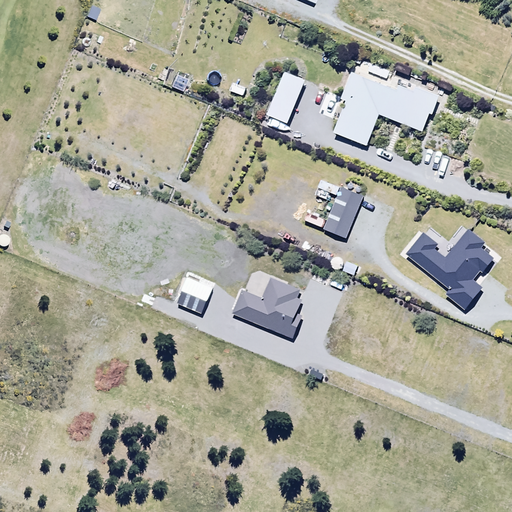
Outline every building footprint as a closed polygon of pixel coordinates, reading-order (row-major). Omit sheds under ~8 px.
[(307,82),(287,73),(269,117),(290,125),(307,82)] [(410,97),(355,74),(344,100),(349,102),(336,134),(368,147),(381,115),(424,133),(432,114),(434,115),(441,99),(414,88),(410,97)] [(287,144),(265,137),(262,147),(284,154),(287,144)] [(484,290),(473,281),(482,271),(485,274),(496,261),(482,249),(486,245),(471,232),(447,260),(438,253),(442,248),(426,235),(410,254),(453,291),(450,294),(468,309),(484,290)] [(360,266),(348,263),(344,274),(356,277),(360,266)]
